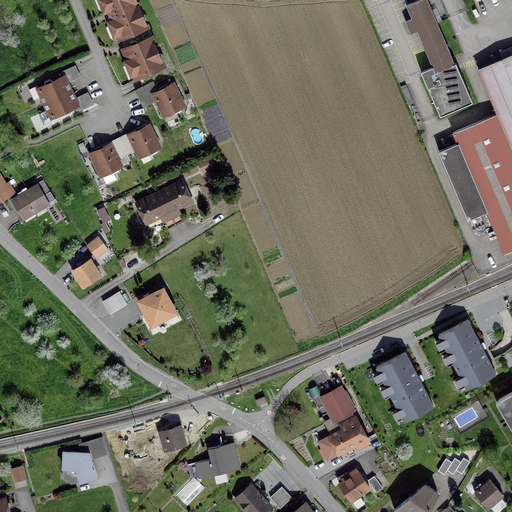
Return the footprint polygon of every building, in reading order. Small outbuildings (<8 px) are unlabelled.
[(132,0),(100,0),(117,36),(144,24),(132,0)] [(425,0),(408,8),(435,65),(420,72),(440,115),(471,101),(425,0)] [(123,49),(133,75),(160,64),(149,38),(123,49)] [(501,244),(504,252),(511,248),(511,55),(478,70),(497,113),(452,132),(457,144),(440,152),(469,219),(487,212),(501,244)] [(38,90),(45,103),(68,91),(62,79),(38,90)] [(172,86),(154,96),(163,114),(182,105),(172,86)] [(75,104),(68,91),(45,103),(51,115),(75,104)] [(148,126),(119,141),(126,153),(135,149),(138,156),(158,146),(148,126)] [(119,141),(90,154),(100,175),(119,166),(116,158),(126,153),(119,141)] [(210,157),(197,163),(203,175),(216,168),(210,157)] [(0,213),(6,224),(21,216),(12,201),(0,180),(0,213)] [(183,180),(160,191),(173,219),(181,215),(178,208),(192,201),(183,180)] [(36,187),(12,201),(21,216),(45,202),(36,187)] [(164,223),(173,219),(160,191),(134,202),(144,224),(161,216),(164,223)] [(98,239),(89,246),(95,255),(104,248),(98,239)] [(89,263),(74,272),(83,285),(97,275),(89,263)] [(152,325),(176,312),(163,288),(139,300),(152,325)] [(127,303),(119,291),(103,301),(111,313),(127,303)] [(467,388),(496,373),(468,319),(439,334),(467,388)] [(404,420),(433,405),(405,351),(376,366),(404,420)] [(340,390),(320,400),(332,421),(351,411),(340,390)] [(511,390),(496,400),(511,425),(511,390)] [(340,423),(343,429),(319,441),(328,458),(366,438),(354,416),(340,423)] [(148,437),(156,456),(184,446),(177,426),(148,437)] [(156,456),(148,437),(125,445),(133,464),(156,456)] [(102,439),(77,445),(77,453),(86,453),(88,461),(106,455),(102,439)] [(210,462),(194,466),(197,480),(213,476),(215,485),(226,482),(224,473),(238,470),(232,445),(207,451),(210,462)] [(59,452),(57,470),(71,471),(75,485),(94,480),(88,461),(86,453),(77,453),(59,452)] [(454,459),(446,471),(452,475),(460,464),(454,459)] [(347,502),(368,491),(363,482),(357,472),(337,483),(347,502)] [(374,476),(363,482),(368,491),(379,486),(374,476)] [(485,510),(500,497),(489,484),(474,497),(485,510)] [(263,511),(270,507),(252,486),(235,500),(244,511),(263,511)] [(391,511),(430,511),(438,500),(422,486),(391,511)] [(277,511),(289,502),(284,495),(270,507),(273,511),(277,511)]
